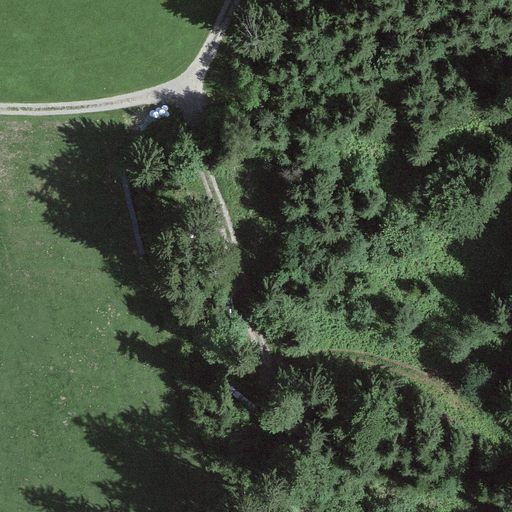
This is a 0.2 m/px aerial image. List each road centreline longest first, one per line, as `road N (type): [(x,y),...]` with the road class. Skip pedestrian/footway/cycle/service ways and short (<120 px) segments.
road 1 (track): [(181,86),(315,511)]
road 2 (track): [(0,108),(67,108),(181,86),(204,62),(234,0)]
